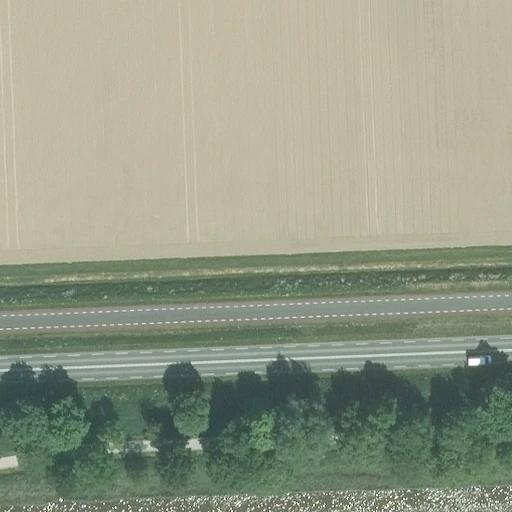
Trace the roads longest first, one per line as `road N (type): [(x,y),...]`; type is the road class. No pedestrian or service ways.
road 1 (primary): [(511,351),(0,371)]
road 2 (unclassified): [(511,303),(0,323)]
